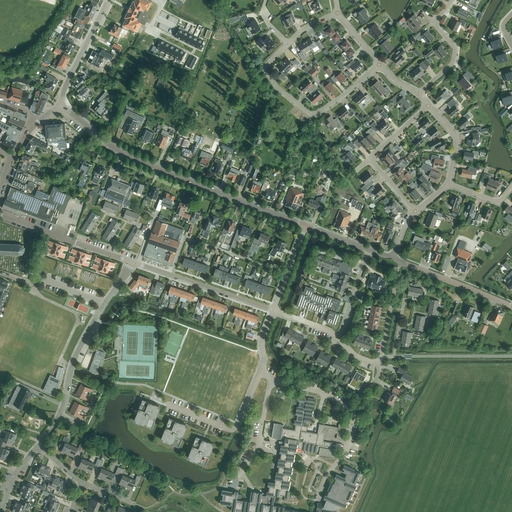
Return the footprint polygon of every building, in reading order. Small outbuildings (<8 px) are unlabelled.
[(126,19),(123,25),(134,31),(137,32),(139,28),(142,23),(145,25),(148,18),(146,18),(149,12),(147,11),(152,2),(148,0),(135,0),(135,1),(134,1),(130,7),(128,11),(125,18),(126,19)] [(322,9),(318,1),(314,3),(313,0),(307,3),(311,10),(314,9),(316,13),(322,9)] [(79,7),(74,17),(87,24),(90,18),(91,18),(94,12),(93,11),(97,5),(91,2),(89,5),(86,4),(84,9),(79,7)] [(472,14),(474,11),(468,8),(466,11),(460,8),(457,14),(466,19),(469,13),(472,14)] [(361,11),(360,9),(353,14),(355,17),(357,16),(362,24),(369,19),(365,13),(367,12),(364,9),(361,11)] [(287,19),(283,21),(286,27),(294,23),(292,19),(295,18),(292,13),(285,16),(287,19)] [(246,14),(239,16),(243,23),(249,19),(246,14)] [(419,25),(422,23),(419,19),(418,20),(414,15),(406,21),(409,24),(407,25),(414,33),(422,27),(419,25)] [(75,20),(73,24),(75,25),(84,29),(87,24),(74,17),(73,19),(75,20)] [(260,29),(255,19),(247,24),(252,34),(260,29)] [(464,26),(466,22),(461,19),(459,22),(454,19),(450,28),(456,31),(460,24),(464,26)] [(126,30),(114,24),(110,33),(118,37),(121,31),(125,32),(126,30)] [(371,25),(365,30),(367,33),(369,31),(375,39),(382,33),(377,28),(378,27),(375,24),(373,26),(371,25)] [(66,37),(68,38),(70,34),(79,39),(84,29),(75,25),(73,29),(72,29),(71,32),(63,28),(60,34),(62,35),(66,37)] [(185,29),(180,26),(175,36),(180,39),(185,29)] [(330,37),(331,36),(336,32),(331,27),(328,29),(326,27),(321,31),(320,32),(323,35),(324,35),(326,36),(328,34),(330,37)] [(187,32),(184,31),(185,29),(180,39),(185,41),(189,33),(187,32)] [(428,43),(434,38),(430,33),(428,30),(423,34),(421,31),(415,36),(419,41),(423,38),(428,43)] [(336,32),(331,36),(333,39),(331,41),(335,46),(337,45),(340,42),(338,39),(341,37),(336,32)] [(194,36),(189,33),(185,41),(189,44),(194,36)] [(385,41),(380,45),(387,53),(394,48),(387,40),(390,37),(388,34),(382,39),(385,41)] [(199,38),(194,36),(189,44),(194,46),(199,38)] [(262,37),(256,43),(261,47),(266,52),(268,50),(275,43),(268,37),(265,40),(262,37)] [(493,39),(490,40),(491,42),(492,44),(491,44),(494,50),(504,47),(501,40),(500,40),(500,38),(501,37),(500,37),(493,39)] [(204,41),(199,38),(194,46),(201,50),(203,45),(202,44),(204,41)] [(305,41),(310,50),(318,46),(319,49),(322,47),(318,41),(314,44),(310,38),(305,41)] [(166,43),(159,39),(157,44),(158,45),(157,48),(162,51),(166,43)] [(64,47),(62,50),(71,55),(76,45),(67,40),(66,42),(63,47),(64,47)] [(343,48),(346,50),(350,46),(351,46),(347,40),(344,43),(342,40),(340,42),(337,45),(341,50),(343,48)] [(305,54),(310,50),(305,41),(299,45),(303,50),(298,53),(302,59),(304,60),(308,58),(305,54)] [(114,43),(111,48),(119,51),(121,47),(114,43)] [(171,45),(166,43),(162,51),(167,53),(171,45)] [(175,47),(171,45),(167,53),(171,56),(175,47)] [(434,51),(441,59),(447,54),(442,49),(443,48),(441,45),(434,51)] [(350,46),(346,50),(345,51),(347,54),(345,56),(349,61),(354,56),(352,54),(355,52),(350,46)] [(180,50),(175,47),(171,56),(176,58),(175,60),(180,50)] [(406,52),(405,51),(402,48),(393,56),(395,58),(393,60),(398,65),(405,59),(402,55),(406,52)] [(429,54),(433,51),(431,48),(424,54),(427,57),(430,55),(429,54)] [(114,55),(102,49),(100,54),(93,51),(91,55),(90,57),(88,61),(99,67),(102,61),(103,58),(107,60),(108,58),(112,60),(114,55)] [(185,52),(180,50),(175,60),(180,62),(185,52)] [(505,50),(495,53),(496,56),(498,63),(508,60),(506,53),(505,53),(504,50),(505,50)] [(63,69),(69,57),(63,54),(59,61),(55,59),(52,65),(56,68),(57,66),(63,69)] [(283,62),(290,70),(296,64),(300,68),(303,66),(301,64),(296,59),(292,63),(287,58),(283,62)] [(363,66),(358,60),(354,64),(351,62),(346,66),(349,70),(351,67),(356,72),(363,66)] [(425,70),(428,67),(423,61),(419,64),(421,66),(419,67),(410,74),(409,73),(408,73),(415,80),(420,76),(420,77),(424,73),(422,71),(424,69),(425,70)] [(284,76),(290,70),(283,62),(278,67),(283,72),(279,76),(284,81),(287,79),(284,76)] [(313,77),(319,72),(315,67),(309,72),(313,77)] [(511,68),(502,71),(503,74),(505,81),(511,79),(511,70),(511,71),(511,69),(511,68)] [(87,69),(84,72),(89,78),(93,75),(87,69)] [(144,71),(141,82),(146,83),(150,73),(144,71)] [(337,73),(331,78),(335,82),(338,80),(340,83),(346,78),(341,72),(338,75),(337,73)] [(469,82),(475,77),(467,72),(461,77),(462,78),(458,82),(466,90),(471,85),(469,82)] [(52,90),(58,79),(46,73),(43,78),(46,80),(44,84),(47,86),(46,87),(52,90)] [(81,84),(84,82),(88,78),(85,74),(83,76),(82,76),(73,84),(77,88),(81,85),(81,84)] [(158,76),(155,87),(160,89),(164,78),(158,76)] [(335,82),(331,78),(325,83),(325,82),(324,82),(322,84),(322,85),(324,87),(329,93),(335,88),(333,85),(335,82)] [(308,79),(299,88),(305,93),(307,90),(310,93),(317,86),(314,84),(313,85),(308,79)] [(384,88),(378,81),(372,87),(379,95),(383,92),(386,96),(391,91),(387,86),(384,88)] [(87,87),(84,82),(81,84),(81,85),(77,88),(76,89),(80,93),(82,96),(83,96),(86,100),(88,99),(89,100),(91,98),(90,97),(94,94),(96,97),(101,93),(98,90),(96,92),(90,85),(87,87)] [(317,86),(310,93),(312,96),(309,98),(315,104),(320,98),(323,96),(318,91),(320,89),(317,86)] [(12,87),(8,99),(20,102),(27,104),(28,98),(30,99),(31,95),(29,94),(23,92),(23,91),(12,87)] [(446,100),(451,96),(446,90),(444,92),(441,90),(434,96),(438,101),(443,97),(446,100)] [(31,110),(35,112),(34,113),(40,116),(49,97),(40,91),(36,92),(31,110)] [(108,94),(105,91),(98,98),(97,99),(100,102),(94,110),(98,113),(97,113),(101,117),(104,113),(105,113),(106,113),(107,112),(107,110),(109,108),(105,105),(108,102),(104,99),(108,94)] [(365,96),(362,92),(354,99),(360,105),(365,101),(367,103),(372,99),(368,94),(365,96)] [(511,92),(501,95),(502,98),(504,105),(511,102),(511,95),(510,92),(511,92)] [(411,106),(410,105),(403,97),(399,101),(397,99),(392,103),(394,105),(397,102),(402,107),(401,109),(400,110),(401,111),(401,112),(402,113),(403,113),(405,113),(406,112),(405,110),(411,106)] [(451,108),(447,112),(452,117),(459,110),(457,107),(459,105),(454,99),(447,104),(451,108)] [(0,104),(0,121),(1,122),(21,131),(25,122),(27,115),(25,114),(25,115),(16,111),(7,107),(7,108),(0,104)] [(348,110),(345,107),(338,113),(342,119),(348,114),(351,117),(355,113),(350,108),(348,110)] [(505,108),(499,114),(502,117),(508,111),(505,108)] [(128,118),(123,130),(132,134),(134,130),(137,123),(142,125),(145,118),(127,110),(124,116),(128,118)] [(463,116),(464,118),(457,124),(462,129),(463,128),(465,129),(464,129),(465,133),(476,129),(477,131),(480,130),(481,129),(481,127),(479,127),(475,128),(474,127),(471,128),(467,129),(465,126),(470,122),(468,120),(471,117),(467,113),(463,116)] [(364,120),(359,114),(356,116),(361,122),(364,120)] [(335,122),(331,116),(324,120),(330,130),(337,125),(339,129),(342,127),(338,120),(335,122)] [(432,123),(427,118),(420,124),(422,127),(419,130),(423,134),(426,131),(424,129),(432,123)] [(384,119),(380,123),(387,131),(391,127),(384,119)] [(5,136),(16,141),(21,131),(0,121),(0,127),(1,128),(1,129),(2,129),(7,132),(5,136)] [(387,131),(380,123),(378,125),(375,121),(370,125),(375,131),(376,132),(379,130),(383,134),(387,131)] [(58,137),(66,137),(65,123),(46,125),(47,138),(48,138),(58,137)] [(433,138),(440,132),(436,127),(429,133),(433,138)] [(368,135),(365,138),(371,145),(376,140),(371,135),(374,133),(375,134),(370,128),(365,132),(368,135)] [(13,147),(16,141),(5,136),(7,132),(2,129),(0,133),(0,140),(2,142),(12,147),(13,147)] [(151,142),(154,136),(155,133),(146,129),(144,132),(141,138),(151,142)] [(164,148),(166,143),(168,138),(167,137),(168,136),(172,138),(174,132),(170,130),(169,132),(163,130),(161,134),(160,134),(158,139),(155,145),(164,148)] [(476,146),(480,141),(479,138),(479,137),(478,132),(472,134),(474,139),(473,139),(472,140),(467,139),(466,144),(472,146),(472,145),(476,146)] [(34,137),(30,140),(41,147),(41,148),(50,152),(51,150),(47,148),(48,145),(34,137)] [(58,137),(59,142),(59,148),(67,147),(66,137),(58,137)] [(188,141),(178,137),(176,143),(186,147),(188,141)] [(364,137),(361,140),(358,137),(353,141),(359,147),(362,145),(365,149),(370,144),(364,137)] [(425,141),(421,137),(413,143),(417,148),(425,141)] [(216,138),(212,151),(217,153),(221,139),(216,138)] [(439,151),(448,146),(444,140),(439,143),(437,139),(430,143),(432,147),(434,149),(437,147),(439,151)] [(26,153),(31,156),(31,155),(32,154),(33,151),(35,153),(36,151),(34,150),(37,145),(30,141),(25,150),(27,151),(26,153)] [(191,150),(189,150),(186,158),(192,160),(194,155),(195,155),(198,147),(199,148),(200,143),(199,142),(197,142),(195,146),(193,145),(191,150)] [(342,158),(342,159),(344,161),(345,161),(347,159),(351,163),(356,158),(351,152),(353,150),(348,144),(344,148),(348,152),(344,156),(342,158)] [(186,158),(189,150),(183,147),(180,156),(186,158)] [(229,161),(232,151),(228,150),(224,159),(229,161)] [(388,153),(381,159),(384,163),(395,155),(391,150),(390,151),(388,153)] [(478,157),(479,151),(473,150),(472,153),(465,152),(463,158),(472,160),(473,156),(478,157)] [(202,151),(199,157),(202,158),(200,163),(208,166),(211,158),(212,155),(202,151)] [(30,157),(31,156),(26,153),(25,155),(23,154),(20,163),(25,165),(26,163),(27,163),(27,162),(40,167),(39,166),(39,164),(31,161),(32,157),(30,157)] [(395,155),(384,163),(388,168),(394,163),(396,166),(397,165),(401,162),(398,159),(395,155)] [(443,167),(445,160),(438,159),(439,156),(432,155),(431,161),(434,162),(434,165),(443,167)] [(83,159),(82,159),(77,169),(82,171),(81,172),(85,174),(84,176),(82,181),(80,180),(78,185),(83,187),(89,175),(87,175),(92,165),(86,162),(86,160),(83,159)] [(216,159),(211,171),(212,171),(218,174),(220,169),(221,169),(222,166),(221,165),(222,165),(223,161),(216,159)] [(249,162),(246,171),(250,173),(254,164),(255,161),(251,159),(249,163),(249,162)] [(400,167),(393,173),(397,178),(404,171),(406,170),(404,167),(408,164),(408,163),(409,163),(409,162),(407,160),(406,160),(406,161),(405,161),(403,159),(401,162),(397,165),(400,167)] [(39,171),(40,167),(27,162),(27,163),(26,163),(25,165),(20,163),(18,169),(24,171),(27,172),(29,166),(32,167),(32,168),(39,171)] [(423,164),(421,168),(426,170),(425,171),(430,173),(428,176),(431,178),(437,181),(441,174),(431,170),(432,168),(431,167),(423,164)] [(106,168),(103,167),(102,167),(99,166),(97,171),(96,171),(94,177),(92,181),(98,184),(100,179),(96,178),(98,174),(103,176),(104,174),(103,174),(106,168)] [(479,168),(477,168),(470,166),(469,170),(463,169),(461,176),(472,178),(472,174),(476,175),(477,170),(479,171),(479,168)] [(230,171),(228,176),(231,177),(230,180),(234,181),(237,174),(239,175),(241,171),(232,167),(230,171)] [(259,169),(254,167),(250,177),(255,179),(259,169)] [(29,174),(18,169),(15,177),(26,182),(27,178),(38,183),(40,179),(29,174)] [(404,171),(397,178),(400,182),(404,178),(407,181),(409,179),(416,173),(414,170),(411,172),(410,170),(408,172),(406,170),(404,171)] [(365,185),(361,188),(365,192),(365,191),(368,189),(369,188),(368,188),(375,182),(372,179),(374,177),(369,172),(362,179),(366,184),(365,185)] [(430,183),(423,174),(422,175),(420,172),(417,174),(420,177),(419,177),(423,182),(419,185),(425,192),(430,188),(428,185),(430,183)] [(486,187),(491,189),(494,180),(491,178),(492,176),(484,173),(481,182),(487,184),(486,187)] [(247,177),(240,175),(237,183),(243,186),(247,177)] [(100,195),(126,205),(127,201),(128,201),(129,197),(126,196),(126,195),(128,191),(127,191),(130,185),(119,181),(120,180),(117,178),(117,180),(112,178),(107,191),(103,189),(100,195)] [(33,190),(34,187),(28,185),(26,184),(14,179),(12,185),(23,190),(24,188),(25,188),(25,187),(33,190)] [(252,183),(250,189),(258,193),(261,186),(262,184),(263,181),(259,179),(258,182),(257,182),(256,181),(254,180),(253,183),(252,183)] [(491,189),(496,191),(498,188),(501,189),(504,181),(499,179),(498,181),(494,180),(491,189)] [(266,191),(264,196),(273,200),(276,192),(267,188),(267,189),(267,188),(269,182),(265,180),(262,190),(266,191)] [(130,185),(127,191),(128,191),(126,195),(126,196),(129,197),(132,190),(133,190),(133,191),(141,194),(145,185),(140,183),(140,182),(138,181),(138,182),(137,182),(134,188),(130,186),(130,185)] [(413,190),(410,193),(416,200),(421,196),(416,190),(418,188),(416,186),(414,183),(412,182),(411,183),(409,185),(413,190)] [(378,197),(385,191),(380,185),(375,189),(373,186),(367,191),(371,196),(374,193),(378,197)] [(3,208),(17,214),(18,210),(53,223),(56,224),(60,212),(64,213),(71,195),(60,191),(61,189),(54,186),(48,201),(20,191),(11,187),(5,203),(3,208)] [(92,204),(99,188),(94,186),(92,191),(91,191),(88,196),(90,196),(87,202),(92,204)] [(300,209),(302,205),(300,204),(304,193),(300,192),(300,191),(291,187),(286,200),(287,200),(285,206),(296,210),(297,207),(300,209)] [(156,189),(152,188),(149,196),(147,196),(146,199),(151,200),(152,198),(156,199),(159,190),(158,190),(159,189),(156,188),(156,189)] [(50,194),(38,189),(35,195),(48,200),(50,194)] [(169,194),(166,192),(165,195),(164,195),(164,198),(163,200),(160,199),(156,209),(160,211),(162,206),(161,206),(162,203),(167,205),(168,202),(172,204),(173,201),(175,196),(170,195),(169,195),(169,194)] [(310,198),(308,205),(318,209),(319,205),(322,206),(325,197),(322,196),(322,197),(317,198),(316,201),(310,198)] [(450,205),(454,206),(452,210),(451,210),(450,213),(456,216),(458,212),(460,206),(457,205),(460,198),(453,196),(450,205)] [(109,212),(112,204),(106,201),(103,209),(109,212)] [(398,213),(402,210),(394,201),(388,207),(393,212),(391,215),(392,216),(394,220),(400,215),(398,213)] [(187,205),(182,203),(180,202),(176,213),(183,215),(181,219),(188,221),(190,215),(184,213),(187,205)] [(474,219),(476,212),(474,211),(476,204),(470,202),(466,211),(471,213),(470,215),(472,216),(471,218),(474,219)] [(119,206),(112,204),(109,212),(116,214),(119,206)] [(492,210),(485,208),(483,215),(479,214),(477,220),(480,221),(482,217),(488,219),(492,210)] [(130,220),(133,212),(127,209),(123,217),(130,220)] [(200,220),(203,212),(202,211),(202,210),(200,210),(199,210),(198,210),(195,209),(192,217),(193,217),(191,221),(194,222),(195,218),(200,220)] [(348,213),(346,212),(340,210),(336,218),(337,219),(334,227),(344,231),(346,227),(347,228),(349,224),(348,224),(352,215),(348,214),(348,213)] [(89,218),(96,222),(100,216),(93,212),(89,218)] [(140,215),(133,212),(130,220),(137,222),(140,215)] [(443,214),(436,212),(435,215),(430,213),(425,225),(434,228),(434,225),(437,226),(440,220),(437,219),(438,216),(441,217),(443,214)] [(203,227),(200,233),(204,234),(203,237),(207,238),(210,231),(211,228),(210,228),(210,226),(211,225),(217,227),(218,226),(218,227),(219,224),(220,221),(218,221),(219,218),(217,217),(217,216),(214,215),(214,216),(212,215),(211,218),(209,217),(204,228),(203,227)] [(85,223),(92,228),(96,222),(89,218),(85,223)] [(110,225),(117,229),(121,223),(114,219),(110,225)] [(162,220),(161,222),(157,221),(153,232),(152,232),(148,242),(149,243),(146,251),(144,256),(163,263),(163,264),(167,266),(167,264),(171,266),(176,252),(180,242),(184,230),(166,224),(167,222),(162,220)] [(235,223),(230,221),(230,222),(228,221),(225,229),(224,228),(223,232),(224,232),(224,233),(226,234),(228,230),(232,231),(235,223)] [(89,234),(92,228),(85,223),(81,229),(89,234)] [(361,226),(358,233),(369,237),(374,224),(373,224),(371,223),(368,229),(366,228),(361,226)] [(374,224),(369,237),(380,241),(382,234),(378,232),(379,228),(380,226),(375,224),(374,224)] [(106,231),(114,235),(117,229),(110,225),(106,231)] [(135,226),(131,232),(139,237),(142,231),(135,226)] [(252,229),(243,226),(241,232),(237,230),(231,246),(235,248),(240,235),(248,239),(252,229)] [(388,230),(383,242),(388,244),(393,232),(388,230)] [(110,241),(114,235),(106,231),(103,237),(110,241)] [(139,237),(131,232),(128,238),(135,243),(139,237)] [(255,238),(250,249),(258,251),(261,241),(267,243),(270,236),(269,236),(270,235),(267,234),(267,235),(261,233),(259,239),(255,238)] [(424,239),(415,236),(413,242),(416,243),(415,246),(425,250),(426,249),(429,250),(431,244),(428,242),(427,244),(423,242),(424,239)] [(437,236),(434,243),(432,249),(435,251),(434,251),(431,260),(437,262),(441,254),(437,252),(440,245),(441,243),(438,242),(440,237),(437,236)] [(135,243),(128,238),(124,244),(131,249),(135,243)] [(50,245),(50,247),(56,249),(58,244),(49,240),(48,244),(50,245)] [(286,243),(279,240),(276,246),(275,245),(269,254),(274,257),(276,254),(278,250),(283,252),(286,243)] [(465,272),(466,269),(468,270),(471,262),(469,262),(472,254),(464,250),(467,243),(460,241),(457,248),(454,256),(459,258),(457,262),(454,268),(465,272)] [(0,253),(19,255),(19,256),(20,256),(20,255),(22,254),(23,255),(23,254),(24,252),(25,252),(25,251),(25,249),(26,248),(25,248),(23,246),(24,245),(23,245),(20,244),(21,243),(20,243),(20,244),(0,243),(0,253)] [(63,253),(63,251),(56,249),(55,255),(64,258),(65,254),(63,253)] [(74,253),(74,255),(80,257),(82,252),(73,249),(71,252),(74,253)] [(345,293),(349,281),(351,275),(349,275),(351,272),(354,265),(343,261),(343,263),(341,262),(318,254),(315,263),(314,268),(316,269),(317,265),(316,265),(317,264),(325,267),(325,268),(324,268),(323,271),(327,273),(328,269),(327,269),(328,268),(338,271),(338,270),(342,272),(341,272),(340,276),(339,276),(339,275),(334,273),(332,278),(337,280),(338,279),(339,279),(336,288),(335,287),(335,286),(332,285),(331,288),(336,289),(335,289),(345,293)] [(86,261),(87,260),(80,257),(78,263),(88,266),(89,262),(86,261)] [(104,266),(106,260),(96,257),(95,261),(98,262),(97,263),(104,266)] [(188,267),(191,260),(185,258),(183,265),(188,267)] [(194,269),(196,262),(191,260),(188,267),(194,269)] [(205,273),(208,266),(204,264),(206,261),(203,260),(202,264),(200,271),(205,273)] [(200,271),(202,264),(196,262),(194,269),(200,271)] [(104,266),(102,271),(112,274),(113,270),(110,269),(111,268),(104,266)] [(216,269),(214,276),(220,278),(222,271),(223,267),(220,266),(219,269),(216,269)] [(222,271),(220,278),(225,279),(228,272),(229,269),(223,267),(222,271)] [(235,271),(232,270),(230,273),(228,272),(225,279),(231,281),(233,274),(234,273),(235,271)] [(233,274),(231,281),(236,283),(239,276),(233,274)] [(251,288),(253,281),(248,279),(249,276),(246,274),(243,281),(246,282),(245,286),(251,288)] [(134,290),(138,285),(147,288),(148,285),(150,279),(139,275),(138,281),(135,280),(130,287),(134,290)] [(371,276),(367,286),(382,291),(381,292),(382,293),(385,294),(386,294),(387,290),(387,289),(383,288),(386,281),(382,280),(382,278),(375,276),(375,277),(371,276)] [(256,290),(259,283),(253,281),(251,288),(256,290)] [(150,293),(154,294),(155,290),(162,292),(163,290),(165,284),(157,282),(155,288),(152,287),(150,293)] [(262,292),(264,285),(259,283),(256,290),(262,292)] [(270,287),(264,285),(262,292),(268,294),(270,287)] [(175,294),(177,288),(171,286),(169,292),(175,294)] [(327,296),(326,298),(313,293),(315,289),(306,286),(304,292),(302,291),(296,306),(305,309),(307,309),(308,308),(322,313),(320,318),(336,324),(339,316),(336,315),(337,312),(341,301),(327,296)] [(415,296),(416,288),(409,287),(408,295),(415,296)] [(174,298),(172,302),(175,303),(176,299),(177,299),(178,295),(181,296),(183,290),(177,288),(175,294),(174,298)] [(423,289),(416,288),(415,296),(422,298),(422,297),(424,297),(425,292),(423,292),(423,289)] [(187,298),(189,292),(183,290),(181,296),(187,298)] [(209,299),(203,297),(202,301),(199,300),(196,306),(200,308),(202,303),(205,304),(203,308),(202,312),(204,313),(206,309),(207,305),(209,299)] [(431,299),(429,306),(438,308),(439,301),(431,299)] [(221,303),(215,301),(213,307),(219,309),(221,303)] [(227,306),(221,303),(219,309),(225,312),(227,306)] [(471,318),(471,317),(478,320),(481,314),(476,311),(475,312),(474,311),(475,308),(466,304),(462,315),(464,315),(463,317),(468,319),(468,317),(471,318)] [(438,308),(429,306),(428,313),(430,313),(433,314),(436,315),(438,308)] [(499,325),(505,312),(494,307),(488,320),(496,324),(499,325)] [(233,314),(239,316),(241,310),(235,308),(233,314)] [(241,310),(239,316),(245,318),(247,312),(241,310)] [(247,312),(245,318),(251,320),(253,314),(247,312)] [(253,314),(251,320),(257,323),(260,317),(253,314)] [(453,324),(458,317),(454,314),(448,325),(450,326),(452,324),(453,324)] [(417,315),(416,322),(424,324),(425,317),(417,315)] [(378,324),(366,322),(365,322),(368,323),(368,326),(365,325),(364,327),(367,328),(377,330),(378,324)] [(424,324),(416,322),(414,329),(423,331),(424,324)] [(488,326),(482,323),(478,331),(485,334),(488,326)] [(284,338),(285,336),(290,339),(294,331),(289,329),(288,331),(284,329),(282,337),(284,338)] [(294,331),(290,339),(295,342),(299,334),(294,331)] [(402,338),(410,340),(412,333),(403,331),(402,338)] [(299,334),(295,342),(300,345),(304,337),(299,334)] [(409,347),(410,340),(402,338),(401,345),(409,347)] [(308,353),(312,345),(310,344),(311,342),(308,340),(302,350),(308,353)] [(314,346),(312,345),(308,353),(313,356),(318,346),(315,344),(314,346)] [(97,349),(89,370),(97,372),(98,367),(104,351),(101,350),(97,349)] [(321,364),(325,356),(323,355),(325,353),(321,351),(315,361),(321,364)] [(327,357),(325,356),(321,364),(326,367),(331,357),(328,355),(327,357)] [(332,366),(337,369),(341,361),(336,358),(332,366)] [(337,369),(342,371),(346,364),(341,361),(337,369)] [(346,364),(342,371),(347,374),(351,366),(346,364)] [(407,373),(399,368),(397,372),(402,375),(400,379),(409,385),(413,378),(406,374),(407,373)] [(366,376),(357,371),(349,384),(359,389),(366,376)] [(61,380),(50,375),(43,390),(54,395),(61,380)] [(78,389),(87,394),(89,391),(92,392),(93,390),(81,384),(78,389)] [(23,389),(17,386),(15,390),(14,390),(16,391),(12,398),(11,397),(8,405),(17,409),(18,407),(22,409),(30,391),(23,388),(23,389)] [(394,387),(392,390),(394,391),(392,395),(387,392),(383,400),(387,402),(388,402),(388,403),(389,403),(391,404),(392,404),(396,395),(397,393),(399,394),(401,391),(394,387)] [(86,397),(87,394),(78,389),(76,395),(88,401),(89,398),(86,397)] [(267,491),(266,496),(267,496),(275,497),(275,496),(279,496),(279,495),(285,495),(285,497),(289,498),(290,491),(288,491),(288,489),(289,489),(290,481),(288,481),(289,475),(291,476),(292,467),(291,467),(292,462),(293,462),(295,454),(292,453),(292,451),(294,451),(296,452),(296,449),(297,447),(302,448),(301,450),(309,451),(317,452),(318,450),(320,451),(319,453),(319,455),(320,456),(322,456),(323,457),(325,456),(326,457),(328,457),(329,458),(332,457),(333,457),(335,458),(335,453),(336,449),(333,448),(333,449),(330,449),(330,446),(331,446),(332,443),(321,441),(323,431),(337,434),(336,439),(343,440),(344,432),(345,425),(339,424),(338,429),(334,428),(334,427),(327,425),(319,424),(318,433),(307,431),(308,422),(311,422),(312,416),(313,410),(312,410),(313,403),(314,403),(315,401),(315,399),(312,398),(308,398),(308,399),(305,399),(305,398),(299,397),(298,401),(300,401),(299,407),(297,407),(296,415),(297,415),(296,420),(295,420),(294,424),(296,425),(295,430),(283,428),(283,425),(273,423),(271,437),(276,438),(281,439),(281,438),(285,438),(284,445),(281,445),(280,453),(281,453),(280,458),(279,458),(277,466),(279,467),(278,472),(277,472),(275,480),(279,480),(279,482),(278,482),(278,484),(275,483),(269,482),(268,486),(270,486),(269,492),(267,491)] [(155,404),(143,399),(135,418),(137,420),(137,422),(152,428),(160,409),(161,406),(155,404)] [(72,407),(81,411),(83,408),(86,410),(87,407),(75,401),(72,407)] [(80,414),(81,411),(72,407),(70,412),(82,418),(83,416),(80,414)] [(182,423),(169,418),(162,437),(164,438),(163,440),(179,447),(187,427),(188,425),(182,422),(182,423)] [(6,433),(5,436),(14,440),(16,434),(3,429),(2,431),(6,433)] [(1,438),(0,438),(0,443),(5,445),(6,442),(12,445),(14,440),(5,436),(4,439),(1,438)] [(67,454),(71,445),(65,442),(67,437),(64,436),(61,443),(64,444),(61,452),(67,454)] [(208,441),(196,436),(188,455),(191,456),(190,459),(206,465),(214,446),(215,443),(209,441),(208,441)] [(0,452),(7,455),(9,450),(3,448),(5,445),(0,443),(0,452)] [(77,448),(71,445),(67,454),(73,457),(77,448)] [(78,468),(84,470),(88,461),(82,458),(78,468)] [(88,461),(84,470),(90,473),(94,463),(88,461)] [(41,478),(42,475),(46,466),(40,464),(38,470),(35,469),(33,475),(38,477),(41,478)] [(235,492),(222,490),(220,504),(231,505),(231,504),(232,505),(231,511),(237,511),(334,511),(333,510),(335,507),(336,505),(336,504),(345,508),(349,499),(350,500),(354,492),(352,491),(353,489),(355,490),(356,486),(355,485),(360,473),(356,471),(356,473),(353,472),(354,469),(345,465),(343,469),(344,469),(343,472),(347,474),(345,477),(337,474),(333,482),(331,482),(324,498),(327,500),(326,502),(324,507),(323,507),(323,503),(318,503),(317,510),(319,510),(319,511),(318,511),(317,511),(300,511),(298,511),(290,510),(284,509),(285,508),(273,506),(275,497),(267,496),(262,496),(263,493),(258,492),(258,493),(256,492),(251,491),(250,500),(251,500),(251,502),(243,500),(243,501),(241,500),(242,494),(238,494),(239,492),(235,491),(235,492)] [(49,482),(49,481),(51,476),(48,474),(51,469),(46,466),(42,475),(45,476),(44,480),(49,482)] [(97,477),(104,480),(108,471),(101,468),(97,477)] [(108,471),(104,480),(110,483),(114,473),(108,471)] [(119,484),(125,487),(129,477),(122,475),(119,484)] [(129,477),(125,487),(131,489),(134,482),(137,483),(140,476),(137,475),(135,480),(129,477)] [(52,482),(49,481),(49,482),(46,487),(51,489),(52,488),(55,489),(59,478),(54,476),(52,482)] [(59,478),(55,489),(58,490),(57,491),(62,493),(65,487),(62,486),(65,480),(59,478)] [(23,483),(21,489),(32,494),(35,487),(41,489),(42,487),(36,484),(36,486),(30,483),(29,486),(23,483)] [(32,494),(21,489),(18,494),(24,496),(23,499),(29,502),(32,494)] [(46,503),(49,504),(58,508),(60,503),(54,500),(55,498),(56,496),(49,493),(48,495),(49,495),(47,500),(46,503)] [(88,505),(98,509),(100,502),(91,498),(88,505)] [(13,506),(25,511),(28,503),(22,501),(21,504),(15,501),(13,506)]
